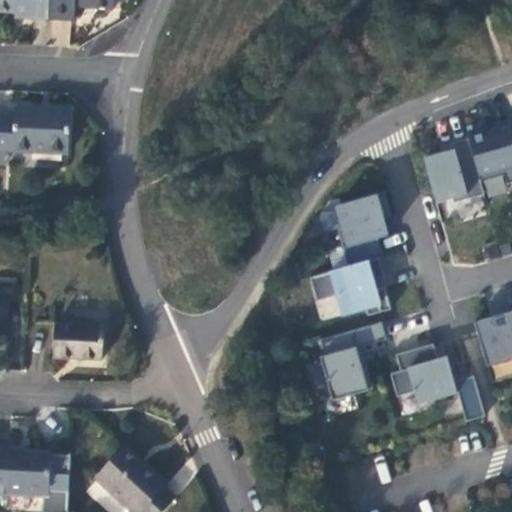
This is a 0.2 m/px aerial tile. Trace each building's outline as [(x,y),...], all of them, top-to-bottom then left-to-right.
[(31,17),(49,18),(49,0),(0,0),(0,10),(31,12),(31,17)] [(49,0),(49,18),(76,19),(77,6),(114,8),(114,0),(49,0)] [(69,45),(71,21),(51,19),(49,43),(69,45)] [(16,114),(0,113),(0,162),(5,162),(6,150),(68,152),(70,107),(48,105),(48,108),(15,107),(16,114)] [(485,124),(466,129),(479,178),(503,171),(506,179),(511,177),(511,115),(496,120),(497,125),(486,128),(485,124)] [(479,178),(467,134),(450,138),(452,146),(422,154),(435,199),(451,195),(452,199),(483,190),(479,178)] [(382,189),(335,202),(341,224),(336,225),(347,262),(377,254),(382,253),(375,227),(384,225),(382,215),(388,213),(382,189)] [(347,262),(309,273),(316,297),(333,292),(336,294),(342,311),(364,304),(366,311),(389,305),(383,283),(374,286),(372,276),(384,273),(377,254),(347,262)] [(511,352),(511,310),(473,320),(485,361),(511,352)] [(385,335),(380,318),(319,335),(324,351),(319,353),(331,396),(372,385),(363,355),(359,356),(355,343),(385,335)] [(104,325),(55,323),(54,357),(102,359),(104,325)] [(400,367),(390,369),(396,393),(422,386),(425,397),(457,389),(465,418),(484,412),(472,372),(453,377),(447,361),(438,362),(433,339),(396,350),(400,367)] [(10,439),(0,438),(0,496),(6,497),(7,491),(47,493),(48,452),(10,450),(10,439)] [(144,468),(148,463),(126,443),(122,447),(144,468)] [(168,481),(148,463),(144,468),(122,447),(97,476),(135,511),(160,511),(176,496),(164,486),(168,481)]
